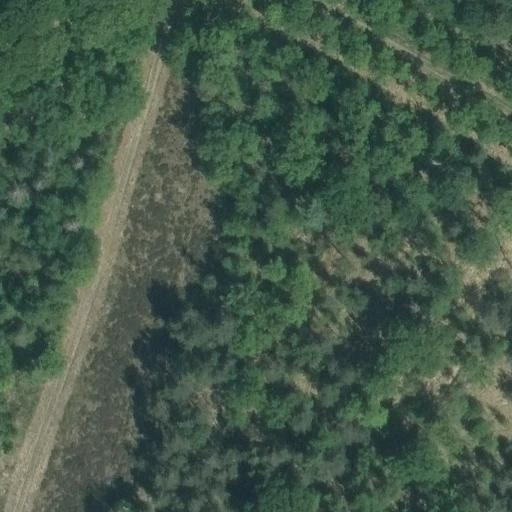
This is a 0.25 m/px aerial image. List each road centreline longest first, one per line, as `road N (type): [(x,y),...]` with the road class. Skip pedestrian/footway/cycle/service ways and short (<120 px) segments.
road 1 (track): [(202,0),(22,511)]
road 2 (track): [(333,0),(511,102)]
road 3 (track): [(118,0),(0,53)]
